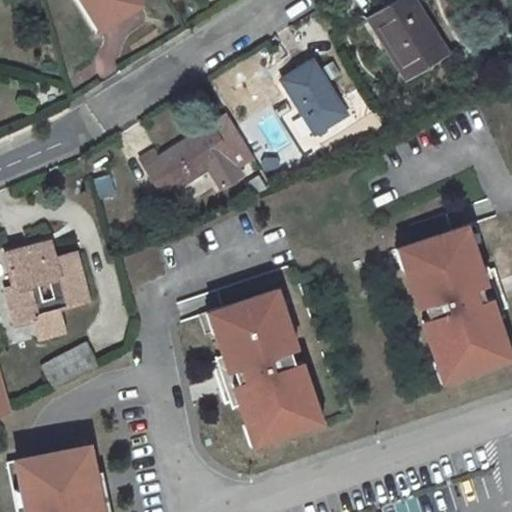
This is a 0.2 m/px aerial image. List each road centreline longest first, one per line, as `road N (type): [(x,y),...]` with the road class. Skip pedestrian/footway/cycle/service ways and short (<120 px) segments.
road 1 (residential): [(288,0),(90,123),(0,167)]
road 2 (residential): [(208,511),(511,413)]
road 3 (residential): [(189,511),(150,340)]
